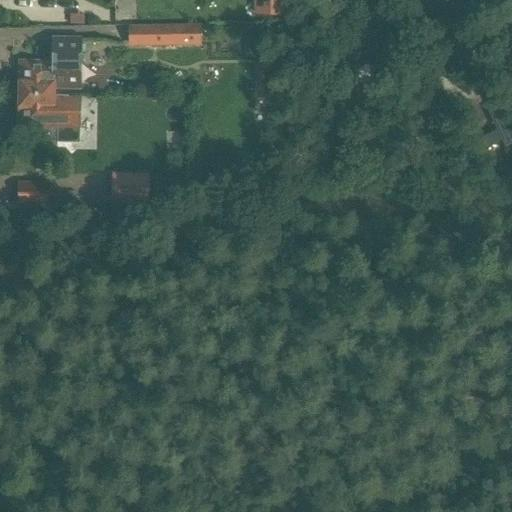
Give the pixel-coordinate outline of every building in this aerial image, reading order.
[(287,0),(255,0),(255,15),(288,16),(287,0)] [(198,43),(197,27),(150,27),(150,44),(198,43)] [(56,98),(56,87),(81,88),(81,41),(54,41),(54,64),(21,64),(21,97),(56,98)] [(263,93),(279,93),(279,65),(263,65),(263,93)] [(68,98),(56,98),(21,97),(21,128),(53,128),(53,126),(58,126),(57,144),(81,144),(81,105),(68,104),(68,98)] [(149,201),(150,181),(113,180),(113,199),(149,201)] [(50,184),(20,184),(20,204),(50,204),(50,184)]
